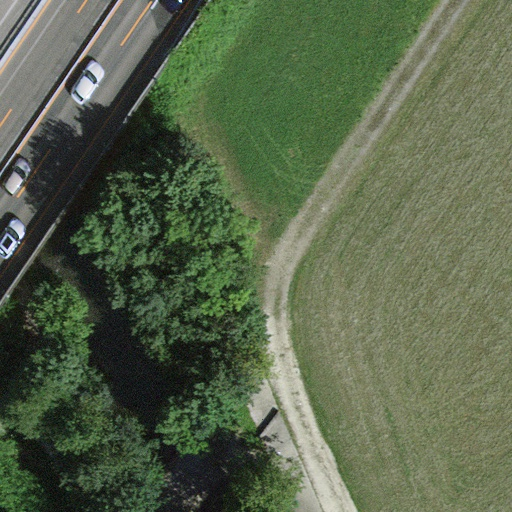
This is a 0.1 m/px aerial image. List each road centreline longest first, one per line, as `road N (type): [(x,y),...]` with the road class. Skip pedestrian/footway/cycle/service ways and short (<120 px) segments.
road 1 (unknown): [(291,391),(277,306),(285,263),(458,0)]
road 2 (motorway): [(0,166),(112,0)]
road 3 (track): [(291,391),(341,511)]
